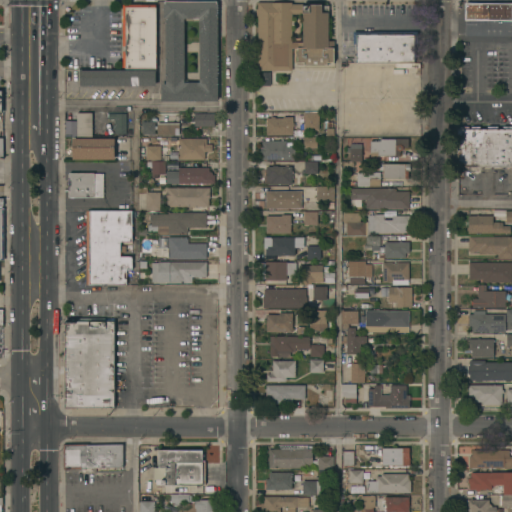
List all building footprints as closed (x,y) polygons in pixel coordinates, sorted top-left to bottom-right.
[(161,101),(161,83),(166,83),(166,17),(164,17),(164,3),(165,3),(165,1),(217,1),(217,3),(218,3),(218,101),(161,101)] [(329,40),(334,40),(334,62),(327,62),(327,64),(304,64),(304,62),(297,62),(297,48),(292,48),(292,70),(258,70),(258,13),(256,13),(256,2),(292,2),(292,4),(302,4),(302,5),(329,5),(329,40)] [(511,2),(511,20),(465,19),(466,2),(511,2)] [(123,4),(156,4),(156,68),(125,68),(125,66),(123,66),(123,50),(126,51),(126,45),(122,45),(123,4)] [(354,62),(354,55),(356,55),(356,43),(353,43),(353,31),(417,31),(417,43),(414,43),(414,62),(354,62)] [(156,70),(156,85),(80,85),(80,70),(156,70)] [(270,85),(263,85),(263,72),(271,72),(270,85)] [(266,134),(266,119),(255,119),(255,111),(267,111),(267,117),(271,118),(271,116),(275,116),(275,118),(283,118),(283,116),(292,116),(292,111),(304,111),(304,112),(319,112),(319,129),(304,129),(304,136),(292,136),(292,134),(266,134)] [(92,112),(92,136),(77,136),(77,112),(92,112)] [(126,134),(114,133),(114,128),(112,128),(113,124),(114,124),(114,119),(108,118),(108,112),(126,113),(126,134)] [(214,113),(214,116),(218,116),(218,119),(214,119),(214,126),(194,126),(194,113),(214,113)] [(155,121),(155,134),(142,134),(142,121),(155,121)] [(179,122),(179,135),(157,135),(157,123),(179,122)] [(511,166),(456,166),(456,128),(511,127),(511,166)] [(317,136),(317,147),(304,147),(304,136),(317,136)] [(114,138),(114,159),(73,159),(73,138),(114,138)] [(178,159),(178,138),(206,138),(206,144),(212,144),(212,151),(205,151),(205,159),(178,159)] [(408,138),(408,148),(402,148),(402,149),(400,150),(400,155),(370,155),(370,140),(380,140),(380,138),(408,138)] [(286,140),(286,146),(294,146),(294,159),(262,159),(262,154),(260,154),(260,147),(262,147),(262,140),(286,140)] [(160,145),(160,159),(152,159),(152,160),(152,161),(147,161),(147,159),(146,159),(146,145),(160,145)] [(361,161),(350,161),(350,148),(361,148),(361,161)] [(165,174),(152,173),(152,161),(152,160),(165,160),(165,174)] [(304,173),(304,161),(317,161),(317,173),(304,173)] [(166,170),(166,162),(179,163),(179,170),(166,170)] [(409,163),(409,169),(408,169),(408,178),(383,178),(383,163),(409,163)] [(292,166),(292,183),(269,183),(269,181),(267,181),(267,166),(292,166)] [(209,167),(209,171),(210,171),(211,172),(212,172),(212,174),(214,174),(214,183),(206,183),(206,185),(179,185),(179,184),(179,170),(179,167),(209,167)] [(166,171),(179,170),(179,184),(167,184),(167,183),(166,176),(166,171)] [(369,185),(369,186),(357,186),(357,172),(371,172),(371,178),(380,178),(380,185),(369,185)] [(103,173),(103,196),(69,196),(69,187),(68,187),(67,186),(66,184),(66,182),(67,181),(68,180),(69,180),(69,173),(103,173)] [(155,184),(154,176),(166,176),(167,183),(155,184)] [(316,186),(334,186),(334,199),(316,199),(316,186)] [(209,187),(210,198),(208,198),(208,206),(167,206),(167,197),(166,197),(166,187),(209,187)] [(395,187),(395,190),(409,190),(409,208),(366,208),(366,198),(361,198),(361,206),(352,206),(352,199),(350,199),(350,188),(395,187)] [(301,190),(301,208),(266,208),(266,190),(301,190)] [(160,191),(160,210),(146,210),(146,191),(160,191)] [(86,210),(132,210),(132,241),(120,241),(120,256),(132,256),(132,269),(126,269),(126,272),(124,272),(124,278),(126,278),(126,284),(86,284),(86,210)] [(374,232),(374,231),(368,231),(367,215),(374,215),(374,214),(384,214),(383,210),(396,210),(396,215),(409,215),(409,232),(374,232)] [(317,211),(317,224),(304,224),(304,211),(317,211)] [(168,213),(168,212),(206,212),(206,227),(187,227),(187,231),(187,233),(168,233),(168,234),(157,234),(157,231),(148,231),(148,224),(151,224),(151,213),(168,213)] [(360,212),(359,221),(365,221),(365,235),(346,235),(346,223),(342,223),(343,212),(360,212)] [(266,232),(266,215),(281,215),(281,214),(291,214),(290,233),(266,232)] [(492,215),(492,221),(502,221),(502,225),(511,225),(511,232),(468,233),(468,215),(492,215)] [(380,235),(380,244),(371,244),(371,247),(364,247),(364,243),(366,243),(366,235),(380,235)] [(511,236),(511,258),(498,258),(498,253),(479,253),(479,250),(468,250),(468,236),(511,236)] [(168,258),(168,242),(167,242),(167,238),(168,238),(168,237),(187,237),(187,238),(188,238),(188,243),(206,243),(206,258),(168,258)] [(304,237),(304,247),(295,247),(295,255),(266,255),(266,248),(264,248),(264,237),(304,237)] [(398,241),(398,240),(401,240),(401,241),(409,241),(409,252),(405,252),(405,257),(384,257),(384,241),(398,241)] [(320,245),(320,259),(307,259),(307,245),(320,245)] [(362,260),(362,274),(348,274),(348,260),(362,260)] [(206,276),(201,276),(201,278),(198,278),(198,276),(192,276),(192,283),(168,283),(168,282),(158,282),(158,281),(152,281),(152,262),(158,262),(158,261),(206,261),(206,276)] [(262,262),(265,262),(265,261),(287,261),(287,262),(296,262),(296,274),(287,274),(286,280),(265,279),(265,278),(262,278),(262,262)] [(511,262),(511,282),(483,282),(483,278),(469,278),(469,261),(511,262)] [(409,262),(409,279),(408,279),(408,284),(392,284),(392,281),(382,281),(382,262),(409,262)] [(322,264),(323,282),(311,282),(311,283),(300,284),(299,265),(322,264)] [(472,307),(472,298),(478,298),(478,284),(486,284),(486,290),(506,290),(506,284),(511,284),(511,293),(505,293),(505,307),(472,307)] [(313,299),(313,285),(326,285),(326,299),(313,299)] [(412,287),(412,307),(396,306),(396,302),(388,302),(388,296),(381,296),(381,287),(388,287),(388,286),(412,287)] [(368,287),(368,298),(355,298),(355,287),(368,287)] [(306,288),(306,307),(263,307),(263,296),(264,296),(264,288),(306,288)] [(326,323),(327,323),(327,327),(326,327),(326,330),(312,330),(312,309),(326,309),(326,323)] [(358,323),(348,323),(348,327),(355,327),(355,335),(366,335),(366,343),(360,343),(360,353),(346,353),(346,330),(341,330),(341,310),(358,311),(358,323)] [(408,311),(408,326),(365,325),(365,310),(408,311)] [(292,332),(266,331),(266,314),(279,314),(279,312),(292,312),(292,332)] [(471,331),(471,329),(468,329),(468,313),(506,314),(505,332),(471,331)] [(114,408),(65,408),(65,321),(114,321),(114,408)] [(309,336),(309,348),(295,348),(295,351),(290,351),(290,357),(277,356),(270,356),(270,344),(270,335),(309,336)] [(471,356),(471,350),(469,350),(469,338),(493,338),(493,356),(471,356)] [(315,356),(315,358),(310,358),(310,356),(310,344),(324,344),(324,356),(315,356)] [(511,361),(511,379),(481,379),(481,381),(475,381),(475,379),(469,379),(469,359),(485,359),(485,361),(511,361)] [(323,360),(323,373),(310,373),(310,360),(323,360)] [(295,361),(295,377),(285,377),(285,379),(287,379),(286,381),(286,382),(266,382),(266,374),(270,374),(270,370),(272,370),(272,361),(295,361)] [(351,362),(364,362),(364,382),(351,382),(351,362)] [(356,383),(356,403),(345,403),(345,396),(341,396),(341,383),(356,383)] [(502,384),(502,389),(503,389),(503,393),(502,393),(502,404),(482,404),(482,401),(475,401),(475,396),(472,396),(472,394),(468,394),(468,384),(502,384)] [(305,385),(305,399),(294,399),(293,402),(292,404),(288,405),(285,405),(281,405),(278,403),(266,399),(266,385),(305,385)] [(385,408),(385,406),(368,406),(368,388),(380,388),(381,395),(390,395),(390,385),(406,385),(406,394),(409,394),(409,407),(385,408)] [(123,444),(123,467),(80,467),(80,468),(63,468),(63,443),(88,443),(88,444),(123,444)] [(269,468),(269,448),(274,448),(274,445),(308,444),(308,445),(318,445),(318,449),(312,449),(312,460),(316,460),(316,456),(333,456),(333,469),(317,469),(317,465),(312,465),(312,466),(309,466),(309,467),(269,468)] [(403,447),(409,447),(409,465),(382,465),(382,447),(403,447)] [(203,449),(203,462),(205,462),(205,484),(155,485),(155,479),(154,479),(153,467),(159,467),(159,449),(203,449)] [(509,449),(509,456),(511,456),(511,461),(504,461),(504,467),(469,467),(469,455),(472,455),(472,449),(509,449)] [(354,450),(354,465),(342,465),(342,450),(354,450)] [(362,469),(362,482),(343,482),(343,469),(362,469)] [(511,472),(511,511),(508,511),(508,506),(501,506),(501,494),(503,494),(503,484),(494,484),(494,486),(491,486),(491,488),(479,488),(479,490),(476,490),(476,488),(470,488),(470,484),(469,483),(468,481),(468,479),(470,477),(470,472),(511,472)] [(292,489),(266,489),(266,479),(270,479),(270,473),(291,473),(292,489)] [(375,492),(375,491),(366,491),(366,480),(375,480),(375,476),(381,476),(381,473),(408,473),(408,478),(411,478),(410,492),(375,492)] [(292,489),(303,489),(302,481),(320,481),(320,495),(292,495),(292,489)] [(174,502),(174,494),(188,494),(188,495),(191,495),(191,501),(194,501),(194,500),(199,500),(199,499),(215,499),(215,511),(184,511),(184,502),(174,502)] [(375,495),(375,507),(373,507),(373,511),(360,511),(360,495),(375,495)] [(280,496),(297,496),(297,497),(308,497),(308,506),(295,506),(295,511),(283,511),(283,506),(280,506),(280,511),(261,511),(261,503),(264,503),(264,496),(280,496)] [(408,496),(408,511),(386,511),(380,511),(380,499),(384,499),(384,496),(408,496)] [(489,499),(489,503),(492,506),(496,506),(496,511),(467,511),(467,499),(489,499)] [(140,511),(140,501),(155,501),(155,511),(140,511)]
